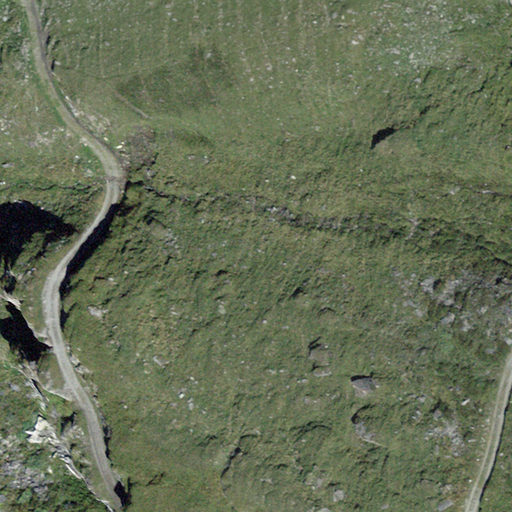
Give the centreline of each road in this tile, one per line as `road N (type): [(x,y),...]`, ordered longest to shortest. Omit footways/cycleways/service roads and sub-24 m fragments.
road 1 (track): [(32,0),(51,94),(70,121),(101,142),(113,166),(117,189),(65,269),(54,316),(58,346),(83,389),(128,511)]
road 2 (track): [(473,511),(500,398),(511,379)]
